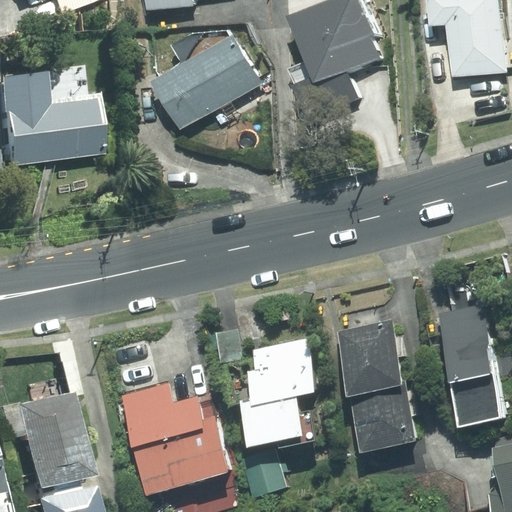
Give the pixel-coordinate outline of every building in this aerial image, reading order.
[(54,0),(60,14),(98,0),(54,0)] [(157,0),(158,12),(201,9),(200,0),(157,0)] [(317,109),(362,106),(359,58),(371,57),(366,0),(314,0),(310,0),(317,109)] [(511,76),(511,31),(511,0),(442,0),(443,28),(459,27),(461,77),(511,76)] [(192,132),(273,86),(247,40),(166,86),(192,132)] [(9,170),(101,159),(95,104),(47,110),(43,76),(0,80),(0,114),(0,117),(3,117),(9,170)] [(511,415),(511,409),(487,300),(443,310),(469,425),(511,415)] [(359,389),(416,376),(402,316),(346,328),(359,389)] [(260,443),(316,431),(308,392),(326,388),(315,335),(261,346),(265,365),(256,367),(262,393),(250,396),(260,443)] [(416,376),(359,389),(372,449),(429,437),(416,376)] [(176,381),(128,392),(152,494),(236,474),(222,414),(209,417),(204,394),(180,400),(176,381)] [(67,390),(13,403),(32,488),(86,475),(67,390)] [(511,511),(511,434),(498,438),(507,478),(495,496),(498,511),(511,511)] [(294,485),(281,446),(247,457),(260,496),(294,485)] [(96,511),(90,486),(35,499),(38,511),(96,511)]
